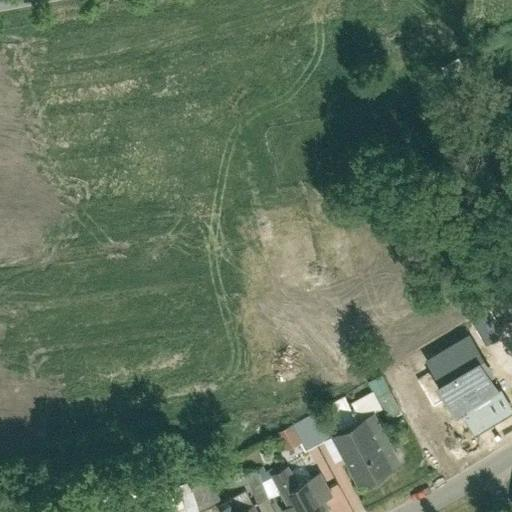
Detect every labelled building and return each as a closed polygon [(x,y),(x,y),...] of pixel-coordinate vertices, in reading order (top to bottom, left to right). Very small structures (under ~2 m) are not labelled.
[(333,322),(339,354),(357,351),(355,339),(363,338),(360,317),(333,322)] [(493,373),(470,335),(428,359),(442,382),(439,384),(456,414),(462,411),(475,434),(511,412),(511,403),(502,387),(498,389),(489,375),(493,373)] [(374,390),(353,401),(361,416),(381,405),(387,416),(402,409),(384,374),(370,381),(374,390)] [(287,448),(303,441),(307,448),(333,436),(320,410),(278,430),(287,448)] [(335,434),(361,483),(395,465),(368,416),(335,434)] [(282,491),(291,511),(324,511),(330,510),(313,476),(282,491)]
